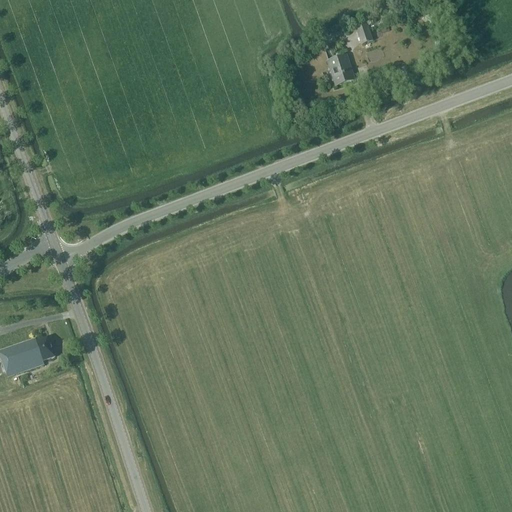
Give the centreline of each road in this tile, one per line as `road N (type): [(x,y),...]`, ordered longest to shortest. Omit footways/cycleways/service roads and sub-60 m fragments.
road 1 (secondary): [(59,262),(138,218),(511,79)]
road 2 (secondary): [(146,511),(59,262)]
road 3 (secondary): [(52,242),(0,101)]
